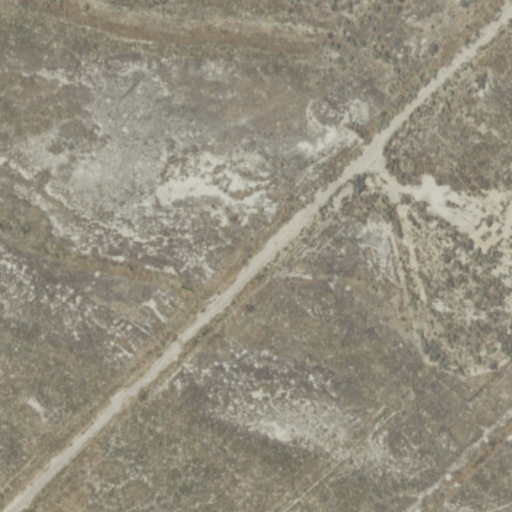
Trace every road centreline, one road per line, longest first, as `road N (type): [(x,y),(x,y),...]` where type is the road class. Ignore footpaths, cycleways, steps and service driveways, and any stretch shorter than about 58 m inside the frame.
road 1 (track): [(502,0),(0,505)]
road 2 (track): [(511,285),(358,148)]
